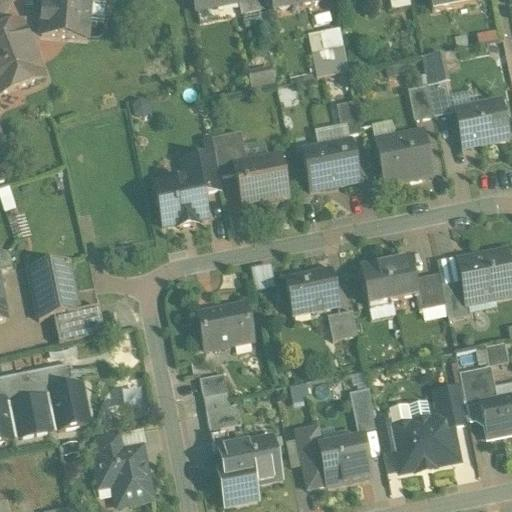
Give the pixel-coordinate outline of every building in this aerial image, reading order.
[(82,1),(74,0),(45,0),(42,38),(87,41),(90,1),(82,1)] [(194,0),(197,14),(239,5),(242,4),(241,0),(194,0)] [(257,0),(241,0),(242,4),(239,5),(242,18),(261,14),(257,0)] [(270,0),(273,14),(274,14),(273,8),(301,2),(302,8),(321,4),(319,0),(270,0)] [(429,0),(433,14),(476,6),(475,5),(470,6),(468,0),(429,0)] [(22,26),(0,34),(0,101),(1,101),(0,98),(0,97),(43,81),(22,26)] [(340,32),(308,38),(314,64),(345,58),(340,32)] [(446,86),(427,90),(434,122),(452,118),(446,86)] [(427,90),(408,95),(414,126),(434,122),(427,90)] [(355,106),(337,110),(343,141),(361,137),(355,106)] [(500,106),(457,115),(464,151),(507,142),(503,122),(498,123),(495,109),(500,108),(500,106)] [(424,136),(375,146),(384,189),(433,179),(424,136)] [(241,137),(212,143),(215,159),(220,182),(241,178),(239,169),(247,167),(241,137)] [(0,142),(0,185),(14,180),(0,142)] [(351,146),(302,156),(310,196),(359,186),(351,146)] [(215,159),(183,166),(187,183),(198,180),(202,198),(222,193),(220,182),(215,159)] [(247,167),(239,169),(241,178),(247,209),(287,201),(279,161),(247,167)] [(187,183),(155,189),(163,229),(179,226),(180,231),(182,230),(193,227),(194,228),(195,227),(194,223),(207,220),(202,198),(198,180),(187,183)] [(0,322),(6,321),(0,290),(0,272),(13,270),(9,253),(0,255),(0,322)] [(511,285),(506,256),(458,266),(462,285),(467,308),(468,307),(511,298),(511,285)] [(398,264),(361,271),(368,309),(416,299),(417,299),(414,283),(409,259),(398,262),(398,264)] [(69,264),(29,272),(39,323),(79,315),(69,264)] [(331,275),(286,285),(293,320),(294,319),(293,314),(308,310),(310,316),(339,310),(331,275)] [(439,278),(414,283),(417,299),(416,299),(419,315),(446,309),(441,289),(439,278)] [(462,285),(441,289),(446,309),(449,324),(471,319),(468,307),(467,308),(462,285)] [(88,290),(80,291),(83,304),(90,303),(88,290)] [(218,317),(200,321),(200,318),(198,318),(205,354),(236,348),(236,345),(250,342),(250,345),(252,345),(245,309),(217,315),(218,317)] [(353,315),(328,320),(333,345),(358,340),(353,315)] [(0,445),(87,428),(79,388),(74,390),(70,368),(0,382),(0,445)] [(491,371),(460,378),(462,391),(466,410),(480,407),(479,402),(497,398),(491,371)] [(224,380),(200,386),(203,402),(228,397),(224,380)] [(462,391),(435,396),(440,421),(449,419),(452,432),(470,428),(466,410),(462,391)] [(369,393),(350,397),(358,436),(377,432),(375,426),(369,393)] [(228,397),(203,402),(206,416),(230,411),(230,410),(228,397)] [(511,400),(498,403),(497,398),(479,402),(480,407),(487,442),(511,437),(511,400)] [(230,410),(230,411),(206,416),(210,435),(241,429),(237,409),(230,410)] [(412,424),(409,410),(389,414),(390,419),(389,419),(389,420),(387,420),(388,423),(390,423),(396,455),(401,476),(416,473),(417,475),(434,471),(434,469),(458,465),(452,432),(449,419),(440,421),(413,427),(412,424)] [(388,423),(375,426),(377,432),(382,458),(396,455),(390,423),(388,423)] [(296,437),(298,444),(303,471),(308,494),(327,490),(328,492),(371,483),(363,443),(322,452),(318,432),(296,437)] [(144,433),(121,438),(124,453),(147,448),(144,433)] [(121,437),(93,443),(97,460),(124,455),(124,453),(121,438),(121,437)] [(227,437),(211,440),(214,456),(219,455),(219,454),(230,451),(227,437)] [(272,445),(238,452),(237,450),(230,451),(219,454),(219,455),(223,475),(218,476),(226,511),(257,505),(254,490),(281,484),(273,443),(271,443),(272,445)] [(303,471),(298,444),(286,447),(291,473),(303,471)] [(76,446),(64,449),(66,459),(78,456),(76,446)] [(97,460),(94,461),(99,488),(113,485),(118,511),(153,504),(142,451),(124,455),(97,460)]
